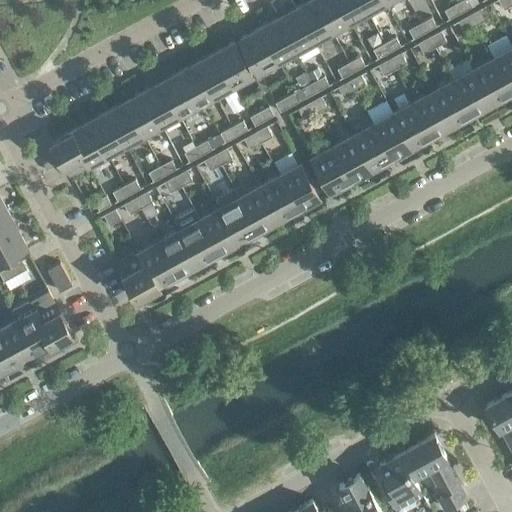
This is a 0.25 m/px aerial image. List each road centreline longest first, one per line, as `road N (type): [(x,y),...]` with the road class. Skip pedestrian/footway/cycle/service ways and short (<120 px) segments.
road 1 (residential): [(130,357),(511,142)]
road 2 (residential): [(130,357),(0,113)]
road 3 (residential): [(244,511),(453,398)]
road 4 (residential): [(0,109),(206,0)]
road 5 (residential): [(0,430),(130,357)]
